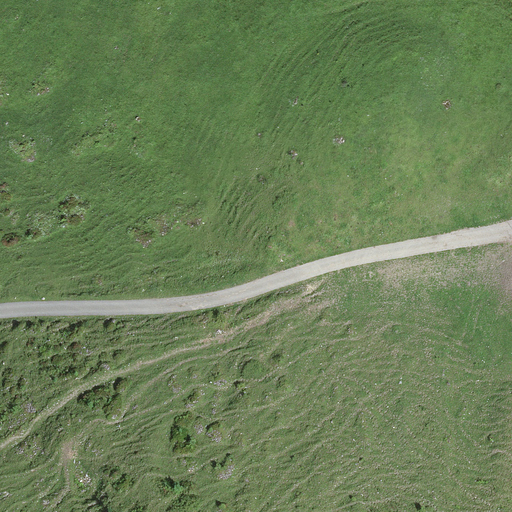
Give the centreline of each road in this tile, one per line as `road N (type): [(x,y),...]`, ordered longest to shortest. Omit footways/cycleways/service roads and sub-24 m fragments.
road 1 (track): [(0,311),(184,301),(342,260)]
road 2 (track): [(342,260),(511,226)]
